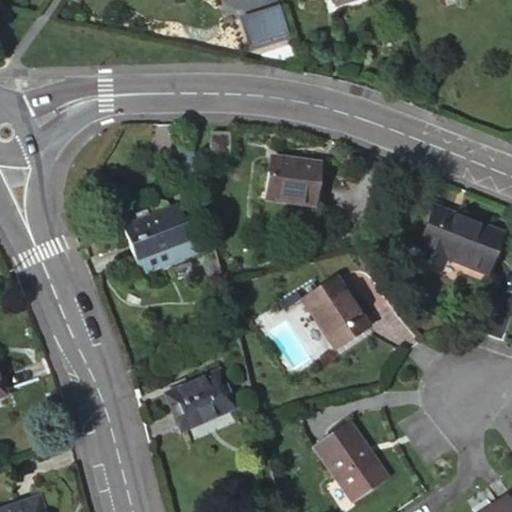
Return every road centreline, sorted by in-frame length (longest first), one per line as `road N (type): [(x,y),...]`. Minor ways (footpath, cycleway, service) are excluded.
road 1 (tertiary): [(106,94),(245,93),(335,108),(511,176)]
road 2 (tertiary): [(36,244),(100,390),(133,511)]
